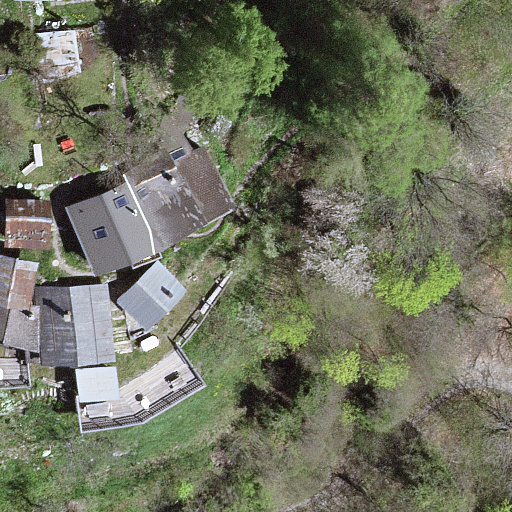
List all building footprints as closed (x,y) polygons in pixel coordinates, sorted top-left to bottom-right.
[(197,150),(132,188),(156,246),(227,206),(197,150)] [(156,246),(132,188),(73,212),(97,270),(156,246)] [(49,204),(11,204),(10,243),(49,243),(49,204)] [(37,266),(0,257),(0,335),(48,347),(46,309),(28,305),(37,266)] [(158,265),(121,301),(147,327),(184,290),(158,265)] [(48,347),(49,363),(109,359),(105,285),(45,288),(46,309),(48,347)]
